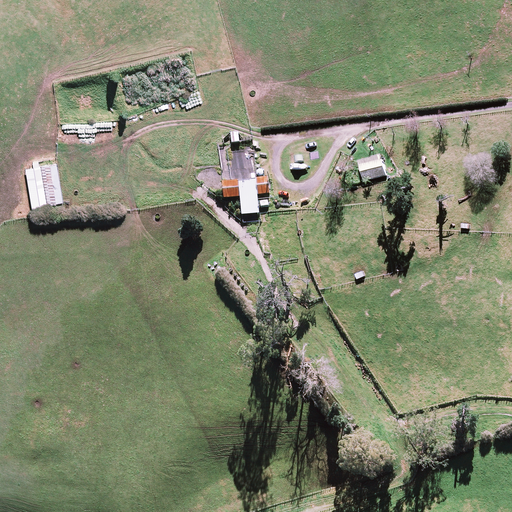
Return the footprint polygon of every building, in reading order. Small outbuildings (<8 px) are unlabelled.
[(229,57),(232,68),(244,65),(241,54),(234,55),(229,57)] [(240,142),(239,132),(230,134),(232,143),(240,142)] [(387,175),(381,154),(360,160),(365,181),(387,175)] [(31,160),(32,165),(25,167),(31,206),(62,201),(56,162),(39,164),(38,159),(31,160)] [(268,177),(256,179),(223,182),(225,198),(241,196),(243,215),(260,213),(258,195),(270,193),(268,177)] [(363,270),(354,274),(357,281),(366,277),(363,270)]
